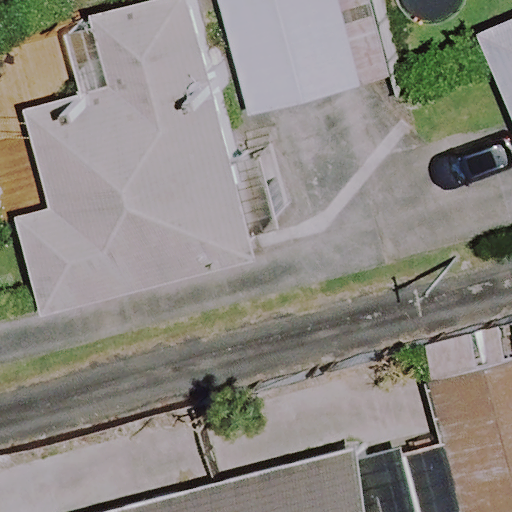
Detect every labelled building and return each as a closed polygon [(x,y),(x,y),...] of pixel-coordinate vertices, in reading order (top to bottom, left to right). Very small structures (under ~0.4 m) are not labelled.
[(269,254),(205,0),(137,0),(74,16),(95,101),(44,114),(67,205),(36,213),(59,306),(269,254)] [(399,77),(379,0),(229,0),(257,112),(399,77)] [(511,20),(499,25),(511,60),(511,20)] [(511,511),(511,369),(440,387),(471,511),(511,511)] [(389,511),(372,442),(101,510),(101,511),(389,511)]
